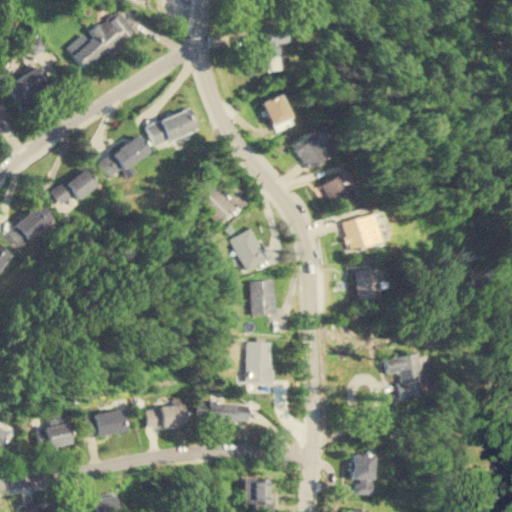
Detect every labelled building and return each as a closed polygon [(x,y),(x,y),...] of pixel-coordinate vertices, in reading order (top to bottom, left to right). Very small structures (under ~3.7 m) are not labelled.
[(81,67),(103,49),(105,51),(133,29),(115,8),(88,32),(90,35),(84,40),(78,34),(64,46),(81,67)] [(249,69),(271,68),(271,42),(279,41),(279,32),(261,33),(262,40),(248,41),(249,69)] [(46,83),(38,64),(2,79),(11,98),(46,83)] [(274,92),(286,115),(269,123),(258,100),(274,92)] [(186,105),(195,126),(152,145),(143,124),(186,105)] [(304,167),(324,156),(316,141),(322,138),(315,126),(289,141),(304,167)] [(146,151),(136,134),(96,158),(106,175),(146,151)] [(75,198),(93,183),(79,165),(48,190),(58,203),(71,192),(75,198)] [(352,195),(345,183),(350,180),(343,168),(319,182),(333,206),(352,195)] [(192,195),(217,221),(233,206),(208,180),(192,195)] [(51,217),(38,201),(5,226),(18,242),(51,217)] [(376,238),(371,226),(378,224),(373,210),(337,222),(347,249),(376,238)] [(226,238),(245,270),(265,257),(247,226),(226,238)] [(0,262),(8,252),(0,246),(0,262)] [(377,286),(377,274),(372,274),(371,267),(350,268),(352,298),(373,297),(372,287),(377,286)] [(270,340),(244,339),(243,380),(268,381),(270,340)] [(398,395),(429,390),(423,353),(416,354),(415,352),(382,357),(385,372),(394,371),(398,395)] [(181,423),(179,395),(168,395),(168,405),(143,406),(144,425),(181,423)] [(231,422),(232,418),(244,419),(246,404),(195,398),(193,417),(231,422)] [(122,407),(82,412),(85,435),(125,430),(122,407)] [(62,412),(31,418),(37,447),(68,441),(62,412)] [(353,492),(370,493),(370,471),(375,471),(375,453),(349,453),(348,477),(353,477),(353,492)] [(239,502),(250,502),(250,511),(271,511),(271,491),(267,491),(267,476),(238,477),(239,502)] [(90,511),(87,496),(109,492),(112,511),(90,511)] [(90,511),(87,499),(79,501),(80,511),(90,511)]
